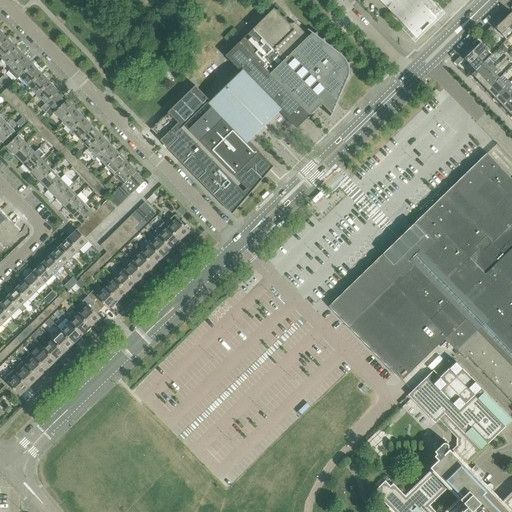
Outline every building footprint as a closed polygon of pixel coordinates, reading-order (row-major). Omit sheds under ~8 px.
[(386,0),(361,0),(410,49),(423,37),(421,35),(444,12),(435,4),(420,19),(407,6),(400,13),(386,0)] [(340,96),(347,80),(349,80),(350,64),(350,62),(348,62),(347,60),(345,58),(344,57),(343,55),(341,54),(333,48),(333,44),(332,44),(329,45),(326,42),(325,38),(324,38),(324,39),(322,39),(318,36),(317,32),(317,33),(314,33),(308,29),(312,33),(308,36),(295,22),(292,23),(289,24),(287,21),(286,16),(283,17),(280,14),(279,9),(276,10),(274,8),(226,56),(242,72),(212,102),(211,102),(210,102),(214,106),(190,130),(235,175),(259,151),(247,138),(259,126),(262,129),(265,126),(268,124),(265,121),(277,109),(297,129),(325,101),(324,101),(331,95),(337,102),(340,96)] [(511,14),(511,13),(509,15),(507,15),(505,17),(506,18),(503,20),(511,29),(511,14)] [(511,29),(503,20),(500,23),(499,22),(497,24),(497,27),(495,28),(506,40),(511,34),(511,29)] [(487,36),(494,30),(491,27),(484,33),(487,36)] [(481,42),(487,36),(484,33),(478,39),(481,42)] [(0,56),(2,59),(15,47),(6,38),(0,43),(0,56)] [(491,55),(480,43),(477,46),(475,46),(474,47),(475,48),(472,51),(483,63),(491,55)] [(11,68),(24,56),(15,47),(2,59),(11,68)] [(483,63),(472,51),(469,54),(468,53),(466,54),(466,57),(464,59),(475,70),(483,63)] [(17,80),(20,77),(33,65),(24,56),(11,68),(8,71),(17,80)] [(479,83),(495,68),(492,64),(488,68),(483,63),(475,70),(472,74),(474,77),(474,78),(476,80),(477,80),(479,83)] [(28,86),(41,74),(33,65),(20,77),(28,86)] [(487,90),(499,79),(494,74),(498,71),(495,68),(479,83),(482,85),(481,86),(484,89),(485,89),(487,90)] [(37,95),(50,82),(41,74),(28,86),(37,95)] [(495,98),(510,83),(507,80),(504,83),(499,79),(487,90),(490,93),(489,94),(491,96),(493,96),(495,98)] [(45,113),(63,96),(58,92),(59,92),(50,82),(37,95),(46,104),(41,109),(45,113)] [(502,106),(511,95),(511,92),(509,89),(511,86),(511,85),(510,83),(495,98),(497,100),(496,101),(499,104),(500,104),(502,106)] [(160,140),(232,214),(266,175),(269,172),(274,166),(267,158),(259,151),(235,175),(190,130),(214,106),(210,102),(211,102),(203,93),(195,85),(161,119),(151,129),(161,139),(160,140)] [(12,93),(7,89),(7,88),(2,93),(7,98),(12,93)] [(11,103),(16,98),(12,93),(7,98),(11,103)] [(510,114),(511,111),(511,95),(502,106),(504,108),(503,109),(506,111),(507,111),(510,114)] [(76,109),(67,100),(63,96),(45,113),(50,118),(55,113),(63,121),(76,109)] [(15,107),(20,102),(16,98),(11,103),(15,107)] [(20,111),(25,107),(20,102),(15,107),(20,111)] [(24,116),(29,111),(25,107),(20,111),(24,116)] [(72,131),(85,118),(76,109),(63,121),(72,131)] [(28,120),(33,116),(29,111),(24,116),(28,120)] [(33,125),(38,120),(33,116),(28,120),(33,125)] [(81,140),(93,127),(85,118),(72,131),(81,140)] [(37,129),(42,125),(38,120),(33,125),(37,129)] [(0,140),(3,143),(14,132),(5,122),(0,127),(0,140)] [(41,134),(47,129),(42,125),(37,129),(41,134)] [(89,149),(102,136),(93,127),(81,140),(89,149)] [(46,139),(51,134),(47,129),(41,134),(46,139)] [(50,143),(55,138),(51,134),(46,139),(50,143)] [(14,155),(27,144),(18,135),(6,147),(14,155)] [(97,157),(110,144),(102,136),(89,149),(97,157)] [(54,147),(60,143),(55,138),(50,143),(54,147)] [(59,152),(64,147),(60,143),(54,147),(59,152)] [(23,164),(35,153),(27,144),(14,155),(23,164)] [(106,166),(119,154),(110,144),(97,157),(106,166)] [(511,160),(496,144),(465,173),(445,193),(424,213),(413,224),(423,234),(412,244),(408,248),(404,253),(393,263),(383,253),(329,305),(402,380),(444,339),(455,350),(465,359),(467,357),(469,359),(479,369),(489,379),(509,400),(511,402),(511,160)] [(64,157),(68,152),(64,147),(59,152),(64,157)] [(43,161),(40,158),(43,155),(38,150),(35,153),(23,164),(31,173),(43,161)] [(68,161),(73,156),(68,152),(64,157),(68,161)] [(115,175),(128,162),(119,154),(106,166),(115,175)] [(72,165),(77,161),(73,156),(68,161),(72,165)] [(40,182),(52,170),(43,161),(31,173),(40,182)] [(76,170),(81,165),(77,161),(72,165),(76,170)] [(130,178),(139,186),(144,181),(136,173),(137,172),(128,162),(115,175),(124,184),(126,182),(130,178)] [(81,174),(86,170),(81,165),(76,170),(81,174)] [(48,190),(60,178),(52,170),(40,182),(48,190)] [(85,179),(90,174),(86,170),(81,174),(85,179)] [(90,183),(94,178),(90,174),(85,179),(90,183)] [(56,199),(68,187),(60,178),(48,190),(56,199)] [(94,188),(99,183),(94,178),(90,183),(94,188)] [(126,182),(134,190),(139,186),(130,178),(126,182)] [(122,186),(130,194),(134,190),(126,182),(124,184),(122,186)] [(98,192),(103,187),(99,183),(94,188),(98,192)] [(117,190),(126,198),(130,194),(122,186),(117,190)] [(65,207),(77,196),(68,187),(56,199),(65,207)] [(102,197),(107,192),(103,187),(98,192),(102,197)] [(113,194),(121,203),(126,198),(117,190),(113,194)] [(320,191),(312,199),(315,203),(324,195),(320,191)] [(113,194),(109,198),(117,207),(121,203),(113,194)] [(151,204),(157,198),(154,194),(147,200),(151,204)] [(73,216),(85,205),(77,196),(65,207),(73,216)] [(115,209),(107,200),(102,205),(111,213),(115,209)] [(153,211),(145,203),(141,207),(148,215),(153,211)] [(82,225),(85,221),(90,217),(94,213),(85,205),(73,216),(82,225)] [(111,213),(102,205),(98,209),(106,217),(111,213)] [(148,215),(141,207),(136,211),(144,219),(148,215)] [(106,217),(98,209),(94,213),(102,221),(106,217)] [(144,219),(136,211),(132,216),(139,224),(144,219)] [(147,223),(156,214),(153,211),(148,215),(144,219),(147,223)] [(94,213),(90,217),(98,225),(102,221),(94,213)] [(190,229),(186,225),(185,226),(177,218),(174,215),(170,219),(174,222),(168,227),(181,240),(190,232),(188,230),(190,229)] [(139,224),(132,216),(127,220),(135,228),(139,224)] [(98,225),(90,217),(85,221),(94,230),(98,225)] [(0,238),(13,226),(6,219),(0,225),(0,238)] [(138,231),(147,223),(144,219),(139,224),(135,228),(138,231)] [(135,228),(127,220),(123,224),(130,232),(135,228)] [(85,221),(82,225),(81,225),(89,234),(94,230),(85,221)] [(130,232),(123,224),(118,229),(126,237),(130,232)] [(89,234),(81,225),(77,230),(85,238),(89,234)] [(0,241),(6,247),(21,233),(13,226),(0,238),(0,241)] [(181,240),(168,227),(160,235),(172,248),(181,240)] [(129,240),(138,231),(135,228),(130,232),(126,237),(129,240)] [(126,237),(118,229),(114,233),(121,241),(126,237)] [(88,241),(85,238),(77,230),(68,237),(80,249),(88,241)] [(121,241),(114,233),(109,237),(117,245),(121,241)] [(172,248),(160,235),(158,233),(154,237),(156,239),(151,244),(163,257),(172,248)] [(80,249),(68,237),(60,246),(71,258),(80,249)] [(117,245),(109,237),(105,242),(112,249),(117,245)] [(120,249),(129,240),(126,237),(121,241),(117,245),(120,249)] [(112,249),(105,242),(100,246),(107,252),(108,254),(112,249)] [(163,257),(151,244),(149,242),(145,246),(147,248),(142,253),(154,266),(163,257)] [(111,257),(120,249),(117,245),(112,249),(108,254),(111,257)] [(71,258),(60,246),(51,254),(62,266),(71,258)] [(154,266),(142,253),(140,251),(136,255),(138,257),(133,262),(145,275),(154,266)] [(111,257),(108,254),(107,252),(102,257),(107,261),(111,257)] [(57,271),(62,266),(51,254),(42,263),(54,274),(58,278),(61,275),(57,271)] [(107,261),(102,257),(98,261),(102,266),(107,261)] [(145,275),(133,262),(131,259),(127,263),(129,265),(124,270),(137,283),(145,275)] [(102,266),(98,261),(93,265),(98,270),(102,266)] [(54,274),(42,263),(34,271),(45,282),(54,274)] [(98,270),(93,265),(89,270),(93,274),(98,270)] [(93,274),(89,270),(84,274),(89,279),(93,274)] [(137,283),(124,270),(115,279),(128,292),(137,283)] [(45,282),(34,271),(25,280),(36,291),(45,282)] [(89,279),(84,274),(80,278),(84,283),(89,279)] [(128,292),(115,279),(106,288),(118,301),(128,292)] [(36,291),(25,280),(16,288),(28,300),(36,291)] [(22,305),(28,300),(16,288),(8,296),(19,308),(23,312),(26,308),(22,305)] [(118,301),(106,288),(97,296),(92,292),(88,296),(101,309),(105,305),(109,310),(118,301)] [(70,295),(67,292),(65,290),(61,295),(66,300),(70,295)] [(66,300),(61,295),(56,299),(61,304),(66,300)] [(19,308),(8,296),(0,303),(0,306),(10,317),(19,308)] [(97,314),(101,309),(88,296),(83,301),(87,305),(79,313),(92,326),(101,318),(97,314)] [(61,304),(56,299),(52,303),(57,308),(61,304)] [(57,308),(52,303),(47,308),(52,313),(57,308)] [(10,317),(0,306),(0,322),(2,324),(10,317)] [(52,313),(47,308),(43,312),(48,317),(52,313)] [(48,317),(43,312),(38,316),(43,321),(48,317)] [(92,326),(79,313),(70,322),(83,335),(92,326)] [(43,321),(38,316),(34,321),(39,326),(43,321)] [(39,326),(34,321),(29,325),(34,330),(39,326)] [(83,335),(70,322),(61,331),(74,344),(83,335)] [(34,330),(29,325),(25,329),(30,334),(34,330)] [(30,334),(25,329),(21,334),(25,339),(30,334)] [(74,344),(61,331),(52,339),(65,352),(74,344)] [(25,339),(21,334),(16,338),(21,343),(25,339)] [(21,343),(16,338),(12,342),(16,347),(21,343)] [(65,352),(52,339),(44,348),(56,361),(65,352)] [(16,347),(12,342),(7,347),(12,352),(16,347)] [(56,361),(44,348),(40,344),(36,349),(39,352),(36,355),(32,352),(31,353),(47,369),(56,361)] [(12,352),(7,347),(3,351),(8,356),(12,352)] [(47,369),(31,353),(22,362),(38,378),(47,369)] [(511,511),(511,493),(502,503),(490,491),(493,488),(493,486),(492,485),(491,484),(489,484),(488,484),(485,487),(480,481),(486,475),(475,464),(469,470),(465,466),(511,420),(511,419),(456,361),(440,377),(433,370),(408,395),(435,423),(438,419),(456,438),(456,446),(451,450),(450,449),(448,450),(447,449),(448,446),(446,443),(444,443),(442,443),(435,451),(437,453),(434,456),(438,459),(430,467),(432,469),(404,496),(392,483),(390,485),(385,481),(377,489),(382,495),(379,497),(393,511),(511,511)] [(38,378),(22,362),(13,370),(29,387),(38,378)] [(29,387),(13,370),(4,379),(20,396),(29,387)] [(5,395),(10,390),(5,385),(0,390),(5,395)] [(9,400),(14,395),(10,390),(5,395),(9,400)]
